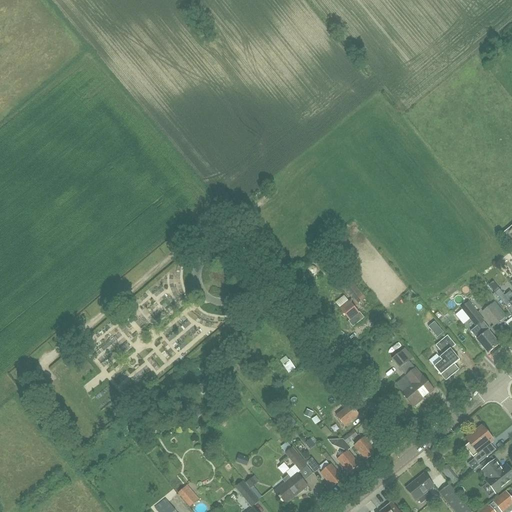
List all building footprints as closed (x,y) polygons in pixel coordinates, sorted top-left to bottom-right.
[(288,277),(299,290),(304,286),(293,273),(288,277)] [(357,304),(364,298),(346,275),(338,281),(357,304)] [(500,299),(503,303),(508,300),(510,302),(510,303),(511,305),(511,293),(510,291),(505,295),(500,289),(499,289),(497,287),(493,290),(495,293),(500,299)] [(358,313),(344,296),(336,303),(350,320),(348,322),(353,327),(364,318),(360,312),(358,313)] [(468,303),(462,308),(477,327),(470,332),(488,353),(499,345),(488,331),(490,330),(468,303)] [(503,319),(491,305),(482,312),(494,326),(503,319)] [(454,364),(459,360),(450,349),(455,345),(447,336),(436,345),(443,354),(439,358),(441,361),(434,367),(445,381),(459,369),(454,364)] [(241,345),(235,349),(240,355),(245,350),(241,345)] [(412,407),(433,390),(422,376),(421,376),(415,368),(409,361),(410,360),(403,350),(391,360),(399,370),(403,367),(408,374),(395,384),(402,392),(401,393),(412,407)] [(289,373),(296,368),(290,359),(289,360),(286,356),(285,357),(282,353),(278,356),(280,361),(289,373)] [(66,366),(73,360),(70,356),(63,362),(66,366)] [(216,384),(231,372),(226,366),(211,378),(216,384)] [(344,427),(359,415),(350,404),(336,416),(344,427)] [(304,416),(311,419),(314,412),(307,410),(304,416)] [(495,450),(490,443),(493,441),(481,426),(466,439),(469,444),(464,448),(478,464),(495,450)] [(365,460),(376,452),(364,437),(355,444),(352,441),(358,436),(354,430),(343,439),(352,449),(354,447),(365,460)] [(309,448),(314,444),(310,439),(305,443),(309,448)] [(300,472),(308,466),(293,447),(285,454),(300,472)] [(348,474),(359,465),(347,451),(337,460),(348,474)] [(236,463),(247,466),(250,458),(239,454),(236,463)] [(312,459),(307,463),(314,472),(319,469),(312,459)] [(489,498),(511,480),(511,472),(507,466),(502,470),(495,461),(483,470),(492,481),(482,489),(489,498)] [(331,488),(342,479),(330,465),(320,473),(331,488)] [(454,485),(459,481),(447,466),(442,470),(454,485)] [(290,479),(288,476),(282,480),(285,483),(274,492),(280,499),(280,498),(285,503),(296,494),(296,495),(307,486),(297,474),(290,479)] [(432,495),(429,491),(433,487),(423,474),(405,489),(415,501),(417,500),(421,504),(432,495)] [(253,485),(256,483),(252,478),(246,483),(250,488),(259,499),(262,497),(253,485)] [(252,508),(260,501),(243,481),(235,488),(252,508)] [(187,485),(177,494),(190,508),(199,500),(187,485)] [(453,511),(470,511),(449,485),(438,493),(453,511)] [(511,499),(511,500),(506,492),(481,511),(508,511),(511,509),(511,499)] [(157,511),(176,511),(166,499),(155,508),(157,511)] [(398,511),(391,503),(379,511),(398,511)]
